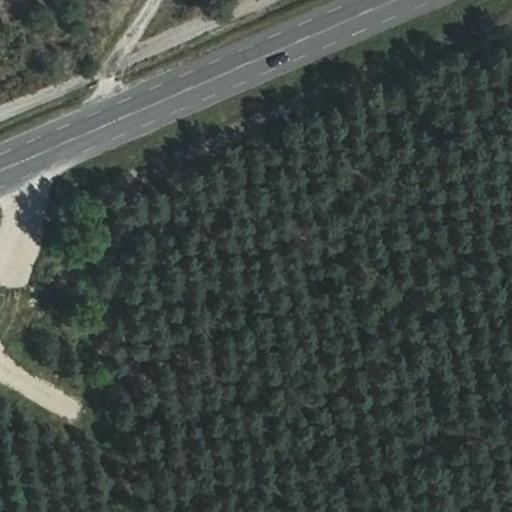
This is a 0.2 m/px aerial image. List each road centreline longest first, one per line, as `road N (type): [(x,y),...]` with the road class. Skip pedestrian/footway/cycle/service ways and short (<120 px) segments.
road 1 (secondary): [(398,0),(0,171)]
road 2 (track): [(167,0),(73,139),(0,271)]
